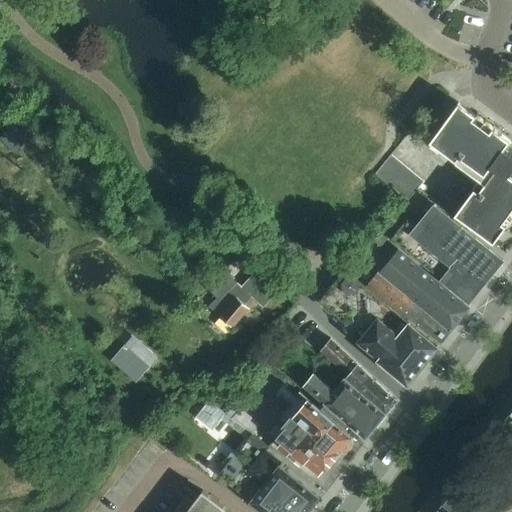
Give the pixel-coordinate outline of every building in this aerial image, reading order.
[(240,121),(218,152),(314,220),(354,164),(363,171),(385,140),(292,74),(252,130),(240,121)] [(511,155),(505,150),(511,141),(460,103),(431,141),(473,173),(477,169),(486,175),(455,215),(494,243),(511,219),(511,155)] [(408,201),(424,182),(392,155),(376,174),(408,201)] [(505,260),(434,203),(422,218),(413,212),(392,239),(469,303),(505,260)] [(424,272),(420,269),(396,250),(379,271),(451,330),(458,322),(456,319),(459,316),(461,318),(468,308),(431,278),(429,280),(422,274),(424,272)] [(220,300),(239,283),(224,266),(204,283),(220,300)] [(282,288),(260,267),(241,287),(244,289),(237,297),(236,296),(220,315),(234,328),(250,307),(246,304),(252,296),(263,308),(282,288)] [(346,271),(337,282),(321,301),(348,325),(345,329),(359,341),(358,341),(375,355),(376,353),(381,357),(378,360),(380,362),(381,361),(391,369),(391,370),(392,372),(393,371),(398,375),(397,376),(408,385),(417,374),(416,373),(422,366),(422,367),(424,365),(423,364),(429,357),(430,358),(431,357),(430,356),(436,349),(437,349),(439,347),(437,346),(436,347),(346,271)] [(442,342),(450,332),(382,275),(371,287),(369,289),(407,320),(409,317),(441,344),(442,343),(442,342)] [(345,379),(384,414),(388,409),(386,406),(388,404),(391,405),(395,400),(376,382),(374,383),(370,380),(372,378),(331,339),(321,351),(345,371),(348,367),(352,370),(345,379)] [(326,405),(321,410),(346,431),(351,424),(364,435),(363,435),(365,437),(366,436),(365,435),(368,432),(369,433),(384,414),(345,379),(335,391),(314,373),(304,385),(326,405)] [(352,436),(346,431),(321,410),(299,392),(275,421),(284,428),(276,437),(295,453),(291,458),(297,464),(301,459),(320,474),(340,451),(346,450),(351,444),(350,438),(352,436)] [(299,511),(320,485),(251,432),(218,476),(265,511),(299,511)] [(497,511),(498,511),(460,483),(437,511),(497,511)] [(186,511),(229,511),(203,491),(186,511)]
